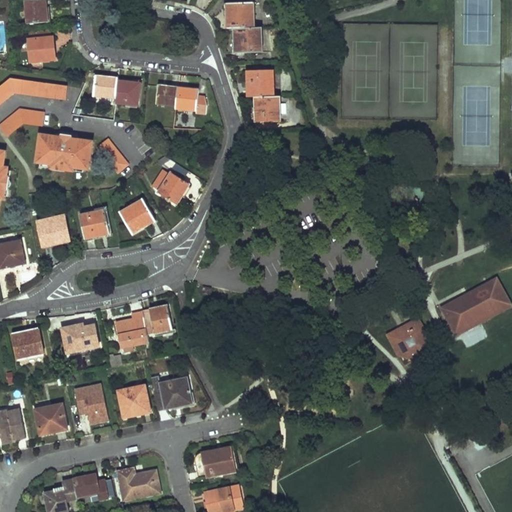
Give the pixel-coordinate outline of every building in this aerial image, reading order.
[(47,0),(43,0),(25,2),(28,26),(50,23),(47,0)] [(255,2),(228,4),(229,29),(236,28),(256,28),(255,2)] [(256,28),(236,28),(237,54),(264,53),(263,28),(256,28)] [(54,38),(53,39),(52,31),(28,34),(29,41),(32,64),(57,61),(54,38)] [(274,72),(250,72),(250,98),(257,98),(274,97),(274,72)] [(97,76),(95,95),(117,98),(119,82),(111,81),(111,77),(97,76)] [(0,104),(16,92),(65,99),(67,87),(11,79),(0,86),(0,104)] [(117,98),(117,104),(139,106),(141,84),(119,82),(117,98)] [(159,86),(158,103),(177,106),(178,94),(179,88),(159,86)] [(177,107),(177,109),(197,111),(197,114),(208,115),(209,106),(207,98),(200,97),(200,90),(179,88),(178,94),(177,106),(177,107)] [(274,97),(257,98),(257,108),(259,108),(259,122),(281,121),(281,97),(274,97)] [(22,109),(0,125),(0,126),(8,136),(24,124),(43,127),(45,112),(22,109)] [(40,135),(36,162),(42,163),(53,164),(52,167),(65,169),(74,170),(74,168),(84,169),(89,170),(93,142),(78,140),(56,137),(40,135)] [(109,140),(98,148),(118,173),(129,165),(109,140)] [(200,154),(195,163),(202,167),(207,158),(200,154)] [(166,157),(159,160),(163,166),(172,160),(166,157)] [(162,189),(160,193),(179,205),(192,184),(173,172),(171,175),(165,171),(156,186),(162,189)] [(144,201),(122,213),(134,234),(156,222),(144,201)] [(107,210),(81,216),(86,240),(112,234),(107,210)] [(66,217),(39,222),(44,247),(71,242),(66,217)] [(0,243),(0,265),(1,269),(28,263),(23,240),(0,243)] [(400,254),(391,259),(396,267),(405,263),(400,254)] [(453,306),(450,316),(459,333),(511,305),(499,281),(453,306)] [(511,308),(511,305),(459,333),(461,336),(511,308)] [(170,307),(144,312),(145,319),(149,336),(175,331),(170,307)] [(144,312),(133,314),(134,321),(145,319),(144,312)] [(145,319),(119,325),(124,349),(125,349),(135,346),(150,343),(149,336),(145,319)] [(399,329),(396,338),(403,352),(413,347),(418,357),(427,352),(430,345),(417,319),(399,329)] [(96,324),(64,330),(69,354),(101,348),(96,324)] [(40,332),(14,337),(18,360),(45,354),(40,332)] [(413,347),(403,352),(418,357),(413,347)] [(113,368),(125,365),(122,355),(111,358),(113,368)] [(162,377),(153,379),(160,412),(194,405),(189,379),(163,384),(162,377)] [(74,389),(80,415),(88,414),(90,426),(110,422),(102,383),(74,389)] [(146,386),(121,392),(126,419),(152,414),(146,386)] [(63,404),(37,409),(42,435),(53,433),(52,429),(67,426),(63,404)] [(21,410),(0,414),(0,436),(2,436),(4,444),(27,439),(21,410)] [(195,460),(195,464),(198,479),(236,471),(231,447),(201,453),(199,455),(198,456),(196,458),(195,460)] [(134,468),(118,471),(124,500),(153,494),(152,490),(160,488),(156,471),(135,475),(134,468)] [(95,475),(72,479),(73,480),(76,496),(98,492),(100,500),(108,499),(105,481),(97,483),(95,475)] [(76,496),(73,480),(61,482),(62,486),(53,488),(53,491),(44,493),(47,511),(58,511),(68,510),(66,501),(76,499),(76,496)] [(244,486),(209,493),(212,511),(231,511),(239,511),(248,509),(244,486)]
